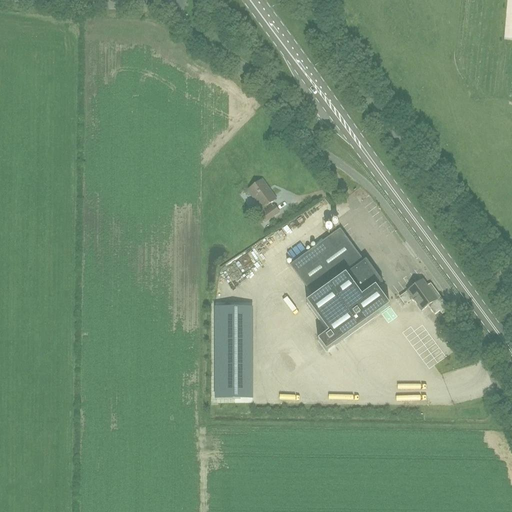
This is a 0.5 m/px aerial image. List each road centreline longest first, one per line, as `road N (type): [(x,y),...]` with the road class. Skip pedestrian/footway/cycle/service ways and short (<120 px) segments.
road 1 (unclassified): [(511,411),(469,318),(377,195),(320,153),(256,76),(192,35),(172,0)]
road 2 (primary): [(511,351),(253,0)]
road 3 (unclassified): [(511,300),(336,52),(316,0)]
